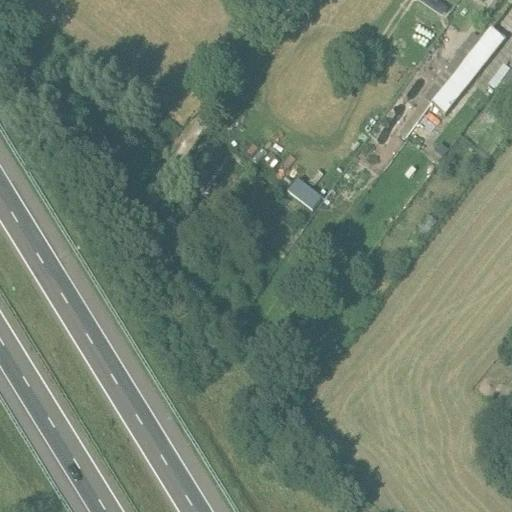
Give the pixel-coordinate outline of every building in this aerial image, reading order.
[(490,31),(481,42),(433,107),(444,117),(504,42),(490,31)] [(433,107),(481,42),(472,35),(425,100),(432,106),(433,107)] [(488,86),(494,90),(509,71),(502,66),(488,86)] [(511,93),(511,67),(509,71),(494,90),(507,100),(511,93)] [(448,152),(439,145),(427,161),(436,168),(448,152)] [(299,182),(290,196),(316,212),(325,197),(299,182)] [(228,208),(221,202),(217,206),(224,212),(228,208)] [(329,307),(335,298),(326,291),(319,300),(329,307)] [(257,347),(252,353),(251,355),(257,359),(263,352),(257,347)]
